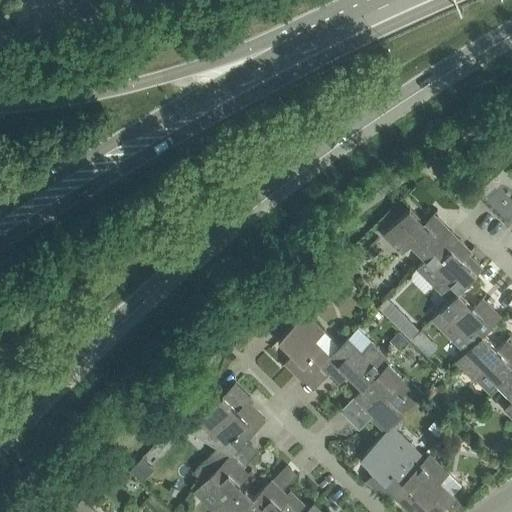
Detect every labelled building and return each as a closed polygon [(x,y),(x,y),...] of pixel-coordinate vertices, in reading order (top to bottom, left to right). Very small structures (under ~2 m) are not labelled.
[(427,257),(451,233),(435,218),(433,220),(430,217),(436,212),(435,211),(423,223),(408,208),(383,234),(402,254),(413,243),(427,257)] [(464,250),(466,248),(451,233),(427,257),(428,257),(417,268),(450,300),(451,299),(459,291),(477,274),(462,259),(473,248),(472,248),(467,253),(464,250)] [(358,289),(347,279),(339,287),(350,298),(358,289)] [(475,342),(484,333),(502,316),(486,300),(484,302),(481,299),(486,294),(486,293),(473,305),(459,291),(451,299),(450,300),(432,317),(465,350),(474,342),(475,342)] [(338,344),(320,326),(306,311),(279,338),(294,353),(281,365),(282,366),(288,360),(291,363),(289,365),(304,381),(322,363),(338,344)] [(431,338),(422,329),(412,338),(421,348),(431,338)] [(498,385),(511,370),(511,343),(510,342),(508,344),(505,341),(511,336),(510,335),(498,347),(484,333),(475,342),(474,342),(465,350),(456,359),(476,379),(484,371),(498,385)] [(363,386),(382,369),(391,360),(371,341),(362,349),(348,335),(339,344),(338,344),(322,363),(337,378),(339,376),(342,378),(336,384),(337,385),(349,372),(363,386)] [(395,382),(382,369),(363,386),(348,401),(358,411),(364,405),(370,411),(372,409),(375,411),(370,417),(370,418),(371,417),(385,431),(396,419),(397,420),(423,394),(403,374),(395,382)] [(511,370),(498,385),(511,398),(511,399),(504,407),(511,415),(511,370)] [(230,455),(239,446),(266,419),(250,403),(248,406),(245,403),(251,397),(250,396),(249,398),(235,384),(236,382),(235,382),(188,429),(230,454),(230,455)] [(402,424),(397,420),(396,419),(385,431),(361,455),(376,470),(363,482),(364,483),(370,477),(373,480),(370,483),(386,498),(391,493),(427,456),(426,456),(398,428),(402,424)] [(450,471),(431,452),(426,456),(427,456),(391,493),(406,507),(412,502),(415,505),(413,507),(417,511),(438,511),(445,505),(452,511),(454,511),(466,500),(456,492),(454,495),(440,481),(450,471)] [(245,469),(230,455),(230,454),(203,481),(193,490),(208,505),(209,504),(216,511),(239,511),(246,506),(254,496),(240,482),(252,470),(252,469),(246,475),(243,472),(245,469)] [(159,482),(149,473),(142,480),(152,490),(159,482)] [(88,492),(98,483),(91,475),(81,485),(88,492)] [(304,511),(308,508),(294,493),(288,499),(285,496),(287,494),(272,478),(254,496),(246,506),(252,511),(304,511)] [(96,511),(82,497),(67,511),(96,511)] [(323,511),(314,502),(308,508),(304,511),(323,511)]
